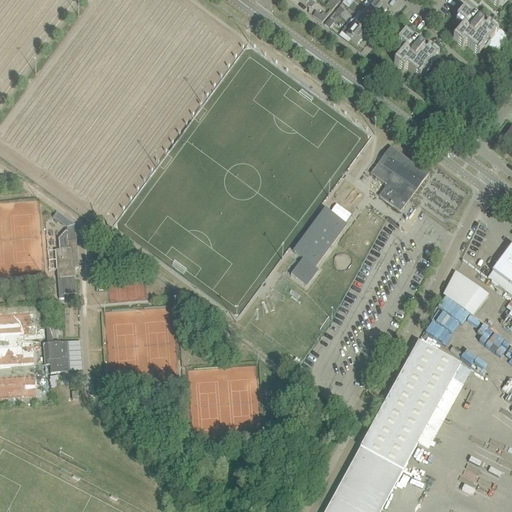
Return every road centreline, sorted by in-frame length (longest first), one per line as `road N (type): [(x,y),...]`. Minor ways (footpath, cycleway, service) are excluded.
road 1 (unclassified): [(313,511),(488,182)]
road 2 (tertiary): [(488,182),(256,13)]
